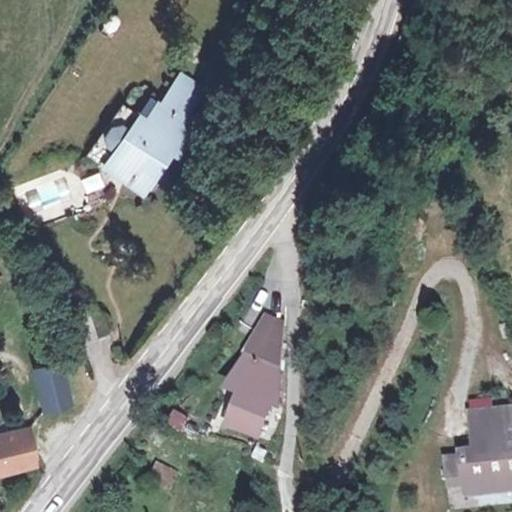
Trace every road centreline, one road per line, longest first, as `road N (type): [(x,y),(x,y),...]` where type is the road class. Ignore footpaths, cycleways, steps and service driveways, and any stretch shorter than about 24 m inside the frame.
road 1 (secondary): [(43,511),(288,191),(342,110),(388,0)]
road 2 (track): [(0,235),(19,270),(106,374),(134,393)]
